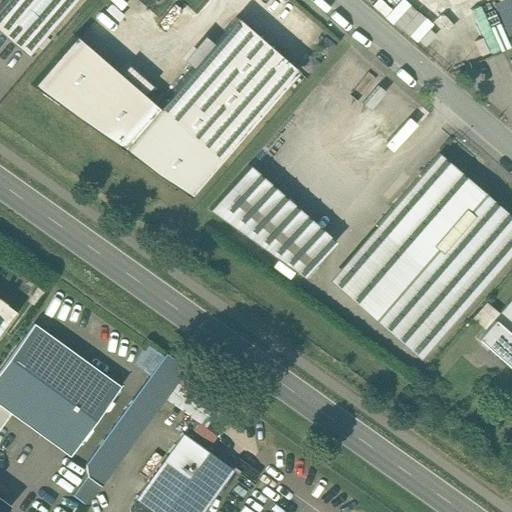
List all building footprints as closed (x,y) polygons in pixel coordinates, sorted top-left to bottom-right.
[(0,0),(0,32),(23,52),(68,0),(0,0)] [(511,1),(495,9),(507,34),(511,32),(511,1)] [(234,15),(157,106),(74,34),(31,83),(188,193),(216,160),(296,69),(234,15)] [(511,248),(511,216),(438,152),(327,279),(418,357),(511,248)] [(334,239),(247,162),(207,207),(302,275),(334,239)] [(511,293),(492,317),(511,334),(511,293)] [(0,327),(13,310),(0,300),(0,327)] [(511,334),(492,317),(475,337),(511,369),(511,334)] [(114,384),(31,324),(0,367),(0,401),(2,403),(0,405),(0,416),(0,417),(2,418),(9,408),(66,449),(114,384)] [(164,352),(83,462),(85,474),(99,484),(184,367),(164,352)] [(181,431),(133,497),(135,498),(154,511),(197,511),(230,467),(181,431)] [(85,474),(71,494),(85,504),(99,484),(85,474)] [(154,511),(135,498),(129,506),(131,511),(132,511),(154,511)]
